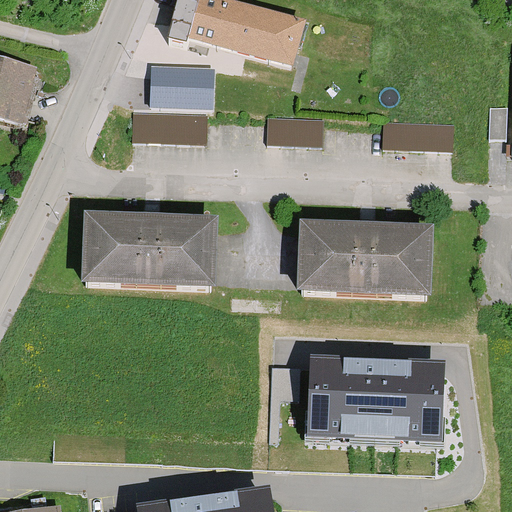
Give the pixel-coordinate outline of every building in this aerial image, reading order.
[(188,46),(292,73),(304,29),(201,2),(201,0),(181,0),(169,46),(187,51),(188,46)] [(0,63),(0,124),(23,130),(37,73),(0,63)] [(507,110),(490,110),(490,142),(507,142),(507,110)] [(206,117),(133,116),(133,146),(205,147),(206,117)] [(323,122),(268,122),(267,149),(323,149),(323,122)] [(453,127),(383,126),(382,153),(453,154),(453,127)] [(81,292),(216,297),(218,227),(84,222),(81,292)] [(298,301),(430,306),(432,235),(301,230),(298,301)] [(436,450),(445,451),(447,425),(438,424),(440,377),(317,372),(315,418),(305,417),(304,445),(436,450)] [(435,480),(436,450),(304,445),(55,435),(54,465),(435,480)] [(165,511),(273,511),(272,499),(165,511)]
